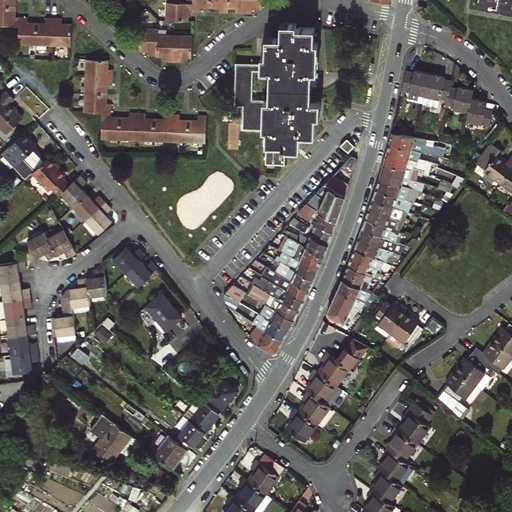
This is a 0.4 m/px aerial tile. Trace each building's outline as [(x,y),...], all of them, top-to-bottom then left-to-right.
[(21,47),(75,50),(75,31),(66,30),(66,25),(50,24),(49,30),(30,29),(30,24),(16,23),(17,4),(22,4),(22,0),(0,0),(0,30),(21,32),(21,47)] [(168,20),(188,21),(189,12),(202,12),(202,7),(220,7),(220,12),(228,13),(228,8),(237,8),(237,13),(247,13),(253,13),(253,8),(262,8),(262,0),(194,0),(194,3),(168,3),(168,20)] [(511,0),(477,0),(478,2),(511,10),(511,7),(511,0)] [(300,135),(315,136),(315,117),(320,117),(320,102),(312,102),(301,102),(302,87),(306,87),(307,73),(313,74),(317,74),(318,44),(314,44),(315,29),(297,28),(297,25),(282,24),(281,39),(267,38),(266,56),(261,56),(260,64),(250,63),(235,63),(235,68),(234,105),(243,106),(242,129),(266,129),(265,164),(284,165),(285,149),(299,150),(300,135)] [(192,37),(158,36),(158,30),(141,29),(140,50),(142,51),(150,51),(149,56),(166,57),(166,62),(182,62),(182,58),(191,58),(192,37)] [(250,51),(242,51),(236,50),(236,56),(235,63),(250,63),(250,51)] [(88,60),(87,111),(105,112),(104,138),(206,141),(207,115),(199,115),(199,120),(181,119),(181,114),(165,114),(165,119),(147,118),(147,113),(131,113),(131,118),(113,117),(114,104),(108,104),(109,86),(114,86),(114,70),(109,70),(109,60),(88,60)] [(406,70),(402,90),(424,95),(429,72),(414,69),(414,71),(406,70)] [(444,75),(429,72),(424,95),(447,100),(450,85),(451,79),(443,78),(444,75)] [(312,102),(313,74),(307,73),(306,87),(302,87),(301,102),(312,102)] [(456,87),(450,85),(447,100),(445,107),(467,112),(471,97),(473,88),(457,85),(456,87)] [(25,114),(18,108),(11,101),(13,100),(16,96),(8,88),(0,96),(0,121),(11,131),(25,114)] [(471,97),(467,112),(465,120),(488,125),(491,109),(483,107),(485,100),(471,97)] [(20,106),(13,100),(11,101),(18,108),(20,106)] [(23,157),(35,170),(51,155),(27,129),(11,144),(4,151),(16,164),(23,157)] [(427,138),(416,136),(392,132),(390,142),(417,150),(418,145),(419,143),(425,145),(427,138)] [(484,153),(493,160),(492,161),(507,174),(511,167),(511,149),(505,144),(509,140),(500,133),(484,153)] [(347,138),(341,145),(349,152),(355,146),(347,138)] [(439,156),(417,150),(390,142),(387,152),(409,158),(410,155),(438,163),(440,157),(439,156)] [(317,193),(341,209),(362,146),(362,145),(317,193)] [(431,149),(418,145),(417,150),(439,156),(441,149),(432,146),(431,149)] [(384,161),(412,169),(413,166),(414,165),(407,163),(409,158),(387,152),(384,161)] [(68,173),(51,155),(35,170),(47,182),(52,188),(55,186),(62,193),(72,183),(65,176),(68,173)] [(382,169),(410,177),(414,179),(417,167),(416,167),(413,166),(412,169),(384,161),(382,169)] [(437,166),(423,162),(421,168),(425,169),(435,172),(437,166)] [(380,178),(414,188),(415,182),(409,180),(410,177),(382,169),(380,178)] [(72,183),(62,193),(74,206),(88,193),(82,186),(87,181),(81,174),(72,183)] [(415,188),(414,188),(380,178),(376,189),(402,198),(413,202),(418,189),(415,188)] [(453,184),(442,180),(440,186),(451,190),(453,184)] [(402,198),(376,189),(372,198),(392,205),(398,208),(402,198)] [(88,193),(74,206),(87,220),(106,201),(100,194),(95,199),(88,193)] [(317,193),(308,203),(337,219),(341,209),(317,193)] [(407,211),(398,208),(392,205),(372,198),(369,209),(390,216),(403,222),(407,211)] [(106,201),(87,220),(99,233),(113,219),(108,213),(113,208),(106,201)] [(337,219),(308,203),(299,213),(315,222),(332,232),(337,219)] [(390,216),(369,209),(365,218),(391,228),(391,231),(401,235),(402,232),(406,223),(403,222),(390,216)] [(312,227),(294,217),(290,222),(301,229),(328,244),(332,232),(315,222),(312,227)] [(365,218),(362,228),(395,241),(398,243),(400,238),(402,238),(403,236),(405,237),(406,235),(402,232),(401,235),(391,231),(391,228),(365,218)] [(328,244),(301,229),(299,234),(286,227),(282,231),(288,235),(291,236),(324,255),(328,244)] [(395,241),(362,228),(358,238),(400,255),(405,248),(403,246),(398,243),(395,241)] [(74,255),(77,253),(68,237),(64,230),(48,239),(57,255),(65,251),(68,258),(74,255)] [(28,241),(30,244),(37,257),(44,253),(48,260),(57,255),(48,239),(44,231),(28,241)] [(324,255),(291,236),(286,244),(284,242),(280,248),(283,250),(292,255),(318,270),(324,255)] [(398,257),(400,255),(358,238),(354,248),(379,258),(388,262),(391,254),(398,257)] [(410,238),(403,246),(405,248),(408,250),(414,241),(410,238)] [(114,261),(126,273),(141,259),(146,254),(139,248),(134,253),(129,247),(114,261)] [(377,263),(379,258),(354,248),(351,257),(377,268),(379,269),(380,265),(377,263)] [(313,280),(276,257),(264,250),(261,253),(272,260),(280,265),(277,271),(308,290),(313,280)] [(292,255),(283,250),(281,255),(289,260),(292,255)] [(318,270),(292,255),(289,260),(281,255),(278,253),(276,257),(313,280),(318,270)] [(376,271),(377,268),(351,257),(348,264),(368,274),(374,277),(380,279),(382,280),(385,274),(376,271)] [(396,266),(388,262),(379,258),(377,263),(380,265),(379,269),(381,270),(382,269),(391,273),(393,270),(396,266)] [(141,259),(126,273),(139,287),(159,268),(152,262),(147,266),(141,259)] [(26,260),(25,260),(0,264),(0,269),(2,282),(21,280),(20,271),(27,270),(26,260)] [(271,267),(277,271),(280,265),(272,260),(268,266),(271,267)] [(366,279),(368,274),(348,264),(342,278),(371,292),(374,287),(370,284),(371,282),(366,279)] [(96,276),(87,277),(89,296),(108,294),(107,291),(104,267),(95,268),(96,276)] [(308,290),(277,271),(271,267),(265,276),(269,278),(304,299),(308,290)] [(253,282),(255,283),(263,288),(269,278),(265,276),(263,275),(261,279),(256,276),(253,282)] [(80,286),(69,287),(72,306),(90,303),(89,296),(87,277),(79,278),(80,286)] [(269,278),(263,288),(299,309),(302,302),(304,299),(269,278)] [(373,293),(371,292),(342,278),(337,289),(357,299),(361,292),(371,296),(373,293)] [(21,280),(2,282),(4,300),(30,297),(29,287),(22,288),(21,280)] [(233,283),(225,292),(234,297),(240,287),(233,283)] [(299,309),(263,288),(255,283),(249,293),(261,300),(293,319),(299,309)] [(365,303),(357,299),(337,289),(328,310),(330,317),(346,324),(365,303)] [(223,300),(226,305),(234,310),(240,300),(234,297),(225,292),(224,292),(223,300)] [(365,303),(371,296),(361,292),(357,299),(365,303)] [(162,293),(147,305),(166,329),(181,317),(162,293)] [(4,300),(7,318),(25,316),(24,308),(31,306),(30,297),(4,300)] [(376,320),(388,329),(404,309),(397,304),(395,306),(390,302),(384,297),(372,312),(378,317),(376,320)] [(255,310),(258,311),(288,329),(293,319),(261,300),(255,310)] [(76,333),(72,306),(63,307),(64,315),(56,316),(58,335),(76,333)] [(416,318),(404,309),(388,329),(401,338),(403,335),(409,340),(420,325),(414,320),(416,318)] [(288,329),(258,311),(252,321),(257,324),(283,339),(288,329)] [(10,337),(28,334),(35,333),(34,324),(27,324),(25,316),(7,318),(10,337)] [(511,323),(507,320),(498,332),(496,331),(491,337),(511,351),(511,350),(511,323)] [(112,331),(102,323),(96,331),(106,339),(112,331)] [(283,339),(257,324),(249,336),(256,344),(271,353),(276,351),(283,339)] [(28,334),(10,337),(12,355),(38,351),(36,342),(29,343),(28,334)] [(511,351),(491,337),(487,343),(489,344),(479,357),(485,361),(494,368),(498,362),(502,364),(511,351)] [(73,354),(84,362),(92,352),(80,344),(73,354)] [(458,360),(454,367),(474,382),(483,370),(480,367),(485,361),(479,357),(470,350),(460,362),(458,360)] [(38,351),(12,355),(15,374),(33,371),(32,362),(39,361),(38,351)] [(321,372),(338,385),(350,368),(329,353),(323,361),(327,363),(321,372)] [(455,414),(463,403),(457,398),(461,392),(471,399),(480,386),(474,382),(454,367),(449,373),(451,375),(436,394),(442,402),(455,414)] [(338,385),(321,372),(317,369),(311,378),(314,380),(307,389),(310,391),(325,402),(338,385)] [(220,377),(206,395),(223,408),(237,390),(220,377)] [(38,387),(43,390),(48,384),(43,381),(38,387)] [(325,402),(310,391),(304,400),(307,402),(301,411),(318,424),(331,407),(325,402)] [(220,413),(201,398),(186,417),(191,420),(205,432),(220,413)] [(417,398),(416,401),(437,416),(439,414),(417,398)] [(406,420),(400,430),(418,443),(437,416),(416,401),(403,418),(406,420)] [(457,416),(465,404),(463,403),(455,414),(457,416)] [(305,441),(318,424),(301,411),(297,409),(291,417),(294,420),(288,429),(305,441)] [(132,436),(103,413),(91,429),(102,438),(93,450),(101,456),(100,457),(103,459),(104,458),(110,463),(132,436)] [(205,432),(191,420),(176,439),(188,448),(191,444),(194,446),(205,432)] [(418,443),(400,430),(396,427),(390,436),(393,438),(388,446),(389,447),(406,460),(418,443)] [(176,439),(170,434),(155,454),(173,467),(188,448),(176,439)] [(381,468),(398,480),(410,463),(406,460),(389,447),(383,456),(386,458),(379,467),(381,468)] [(255,471),(248,480),(266,493),(278,476),(258,461),(252,469),(255,471)] [(374,490),(390,501),(403,484),(398,480),(381,468),(375,477),(379,479),(372,488),(374,490)] [(242,488),(236,497),(254,509),(266,493),(248,480),(245,478),(239,486),(242,488)] [(364,509),(366,511),(367,511),(390,511),(395,505),(390,501),(374,490),(368,498),(371,500),(364,509)] [(251,511),(254,509),(236,497),(233,494),(227,502),(230,505),(225,511),(251,511)] [(307,511),(304,509),(306,506),(298,500),(290,511),(289,511),(307,511)]
